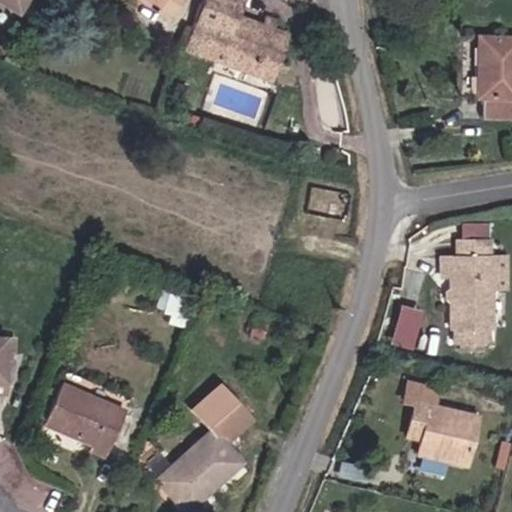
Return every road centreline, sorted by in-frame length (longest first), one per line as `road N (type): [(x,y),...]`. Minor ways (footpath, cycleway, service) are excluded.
road 1 (unclassified): [(278,511),(373,267),(379,214)]
road 2 (unclassified): [(379,214),(373,94),(353,0)]
road 3 (residential): [(379,214),(434,193),(511,183)]
